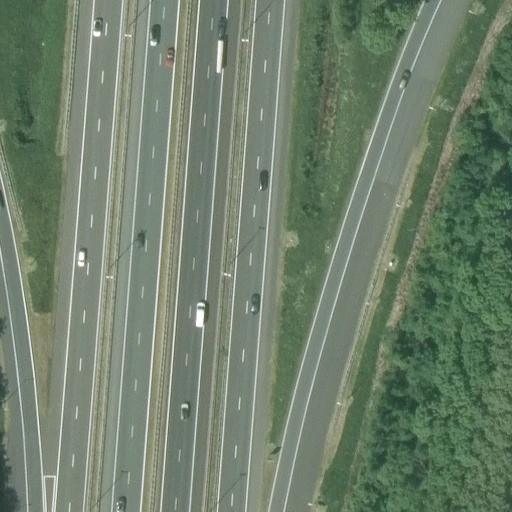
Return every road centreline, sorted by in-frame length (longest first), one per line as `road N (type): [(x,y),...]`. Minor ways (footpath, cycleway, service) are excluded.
road 1 (motorway): [(278,511),(357,208),(434,0)]
road 2 (motorway): [(164,0),(123,511)]
road 3 (motorway): [(232,511),(271,0)]
road 4 (motorway): [(106,0),(67,511)]
road 5 (motorway): [(176,511),(212,0)]
road 6 (motorway): [(0,220),(38,511)]
